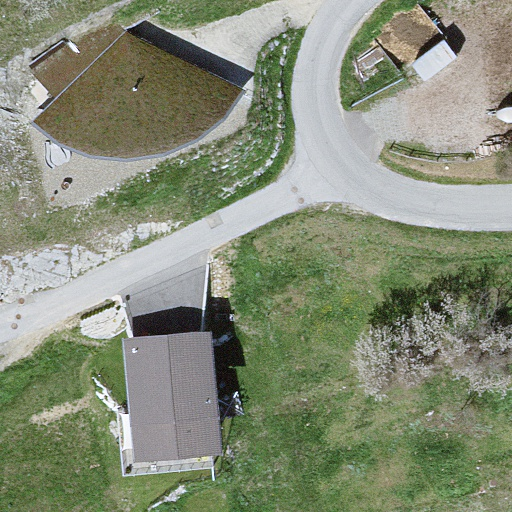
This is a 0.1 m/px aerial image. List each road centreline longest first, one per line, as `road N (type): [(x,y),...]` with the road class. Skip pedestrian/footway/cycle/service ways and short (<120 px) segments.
road 1 (residential): [(348,183),(212,258),(0,333)]
road 2 (residential): [(348,183),(324,130),(325,65),(364,0)]
road 3 (residential): [(511,225),(404,215),(348,183)]
